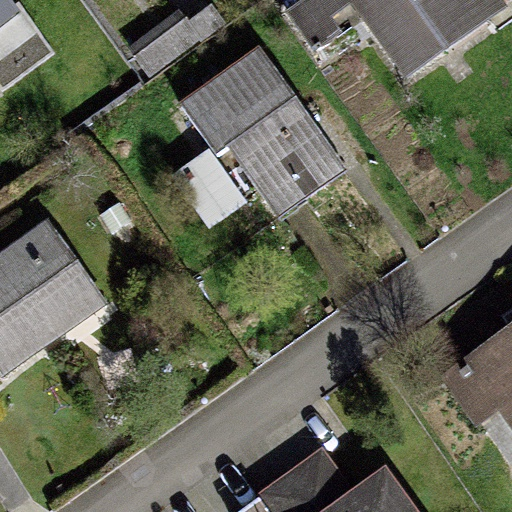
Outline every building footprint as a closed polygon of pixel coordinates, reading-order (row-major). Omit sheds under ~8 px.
[(291,0),(306,20),(334,0),(291,0)] [(497,0),(367,0),(414,63),(498,1),(497,0)] [(254,44),(190,90),(269,199),(333,153),(254,44)] [(47,212),(0,244),(0,357),(3,363),(103,294),(47,212)] [(511,319),(442,363),(465,401),(490,386),(511,422),(511,319)] [(284,511),(422,511),(385,457),(351,480),(333,455),(273,496),(284,511)]
